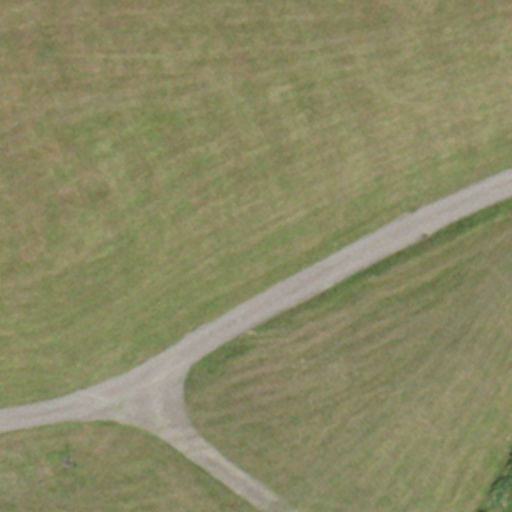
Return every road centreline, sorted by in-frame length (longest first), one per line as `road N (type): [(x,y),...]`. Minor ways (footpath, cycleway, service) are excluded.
road 1 (unclassified): [(511,188),(378,245),(131,398),(0,429)]
road 2 (track): [(131,398),(271,511)]
